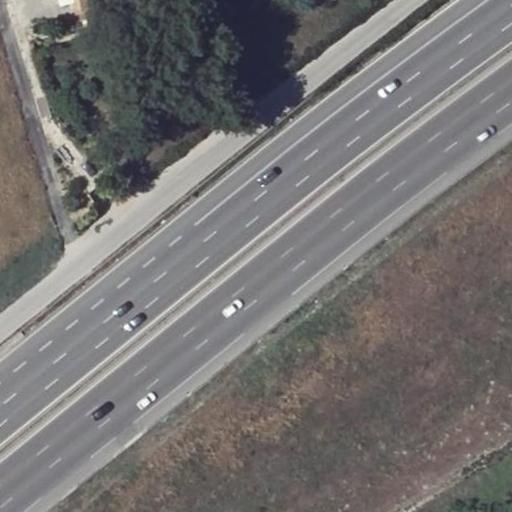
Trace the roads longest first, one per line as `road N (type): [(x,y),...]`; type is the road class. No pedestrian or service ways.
road 1 (motorway): [(0,497),(511,93)]
road 2 (motorway): [(511,9),(0,409)]
road 3 (tertiary): [(411,0),(0,323)]
